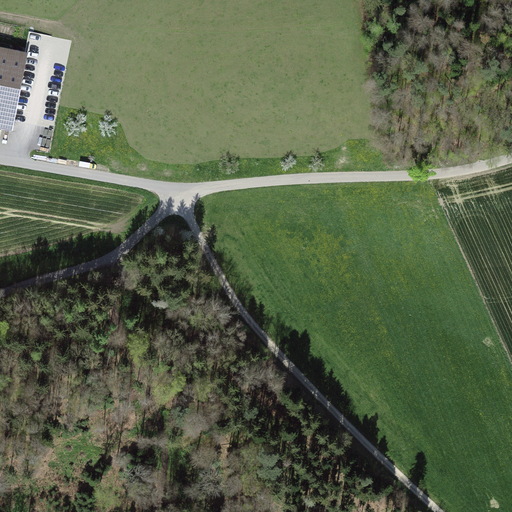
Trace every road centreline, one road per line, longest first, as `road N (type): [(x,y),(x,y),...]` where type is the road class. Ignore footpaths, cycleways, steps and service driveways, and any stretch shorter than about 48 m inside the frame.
road 1 (track): [(439,511),(329,408),(232,300),(183,190)]
road 2 (tertiary): [(511,157),(456,171),(183,190)]
road 3 (track): [(122,278),(168,312),(276,425),(293,463),(298,511)]
road 4 (track): [(114,253),(122,278),(119,325),(164,435),(156,511)]
road 5 (unclassified): [(183,190),(114,253),(0,292)]
road 6 (unclassified): [(183,190),(0,159)]
